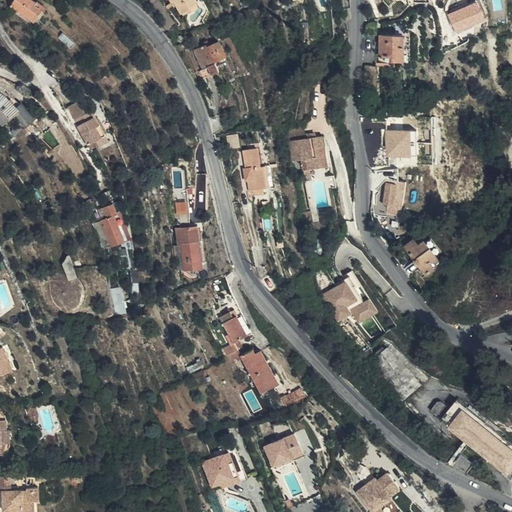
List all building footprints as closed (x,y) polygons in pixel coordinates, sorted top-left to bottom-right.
[(37,3),(33,0),(15,0),(11,5),(34,22),(43,10),(36,5),(37,3)] [(170,0),(173,3),(175,2),(182,13),(198,3),(195,0),(170,0)] [(461,9),(449,14),(448,15),(451,21),(455,31),(456,33),(475,24),(482,21),(485,19),(477,1),(461,9)] [(448,13),(449,14),(461,9),(459,5),(449,10),(448,13)] [(483,22),(482,21),(475,24),(474,32),(482,35),(483,22)] [(377,22),(367,22),(367,33),(377,34),(377,22)] [(395,26),(395,35),(404,35),(403,26),(395,26)] [(74,45),(63,32),(58,36),(69,50),(74,45)] [(451,32),(439,32),(439,41),(439,42),(450,41),(451,32)] [(404,35),(395,35),(380,35),(380,56),(391,56),(392,60),(405,60),(405,45),(404,45),(404,35)] [(212,75),(214,74),(220,71),(215,62),(226,57),(219,42),(210,45),(208,46),(207,44),(202,47),(194,50),(203,70),(208,68),(212,75)] [(377,66),(365,65),(365,66),(365,91),(377,91),(377,66)] [(203,79),(212,75),(208,68),(203,70),(199,71),(203,79)] [(7,97),(0,91),(0,120),(3,125),(20,111),(7,97)] [(378,114),(377,99),(369,99),(369,114),(378,114)] [(385,99),(377,99),(378,114),(386,113),(385,99)] [(88,145),(96,141),(106,135),(92,110),(86,114),(79,101),(68,107),(78,124),(77,125),(88,145)] [(294,130),(295,141),(316,137),(314,126),(294,130)] [(386,128),(386,156),(412,155),(411,128),(386,128)] [(106,135),(96,141),(99,146),(109,141),(106,135)] [(316,137),(295,141),(289,142),(292,162),(301,161),(303,171),(310,170),(328,167),(322,136),(316,137)] [(261,147),(242,151),(249,191),(258,189),(265,188),(261,166),(264,166),(261,147)] [(266,166),(264,166),(261,166),(265,188),(270,187),(266,166)] [(310,170),(303,171),(304,182),(312,181),(310,170)] [(394,206),(397,184),(386,183),(383,205),(394,206)] [(189,214),(187,190),(176,191),(179,216),(189,214)] [(103,220),(113,246),(124,241),(114,216),(118,214),(114,204),(99,210),(103,220)] [(313,223),(310,212),(302,214),(304,225),(313,223)] [(114,216),(124,241),(128,240),(118,214),(114,216)] [(189,214),(179,216),(179,229),(189,228),(189,214)] [(94,224),(104,249),(113,246),(103,220),(94,224)] [(184,270),(202,268),(197,227),(189,228),(179,229),(176,230),(178,246),(180,246),(184,270)] [(430,263),(434,259),(420,243),(418,245),(413,239),(405,246),(427,274),(434,268),(430,263)] [(420,243),(434,259),(436,257),(423,240),(420,243)] [(177,271),(184,270),(180,246),(178,246),(174,247),(177,271)] [(77,276),(69,255),(66,256),(65,260),(62,263),(68,280),(77,276)] [(352,276),(321,293),(337,322),(353,314),(358,323),(380,311),(371,296),(365,299),(352,276)] [(116,288),(115,283),(110,284),(113,301),(119,300),(116,290),(114,290),(114,289),(116,288)] [(218,315),(232,342),(236,350),(242,347),(239,341),(245,337),(240,328),(238,329),(232,318),(229,312),(228,310),(218,315)] [(232,342),(221,349),(225,355),(236,350),(232,342)] [(0,375),(12,370),(2,346),(0,347),(0,375)] [(385,349),(383,346),(374,355),(386,380),(402,402),(422,385),(388,347),(385,349)] [(225,355),(229,363),(230,363),(240,357),(260,394),(273,387),(255,353),(252,349),(245,353),(242,347),(236,350),(225,355)] [(261,350),(255,353),(273,387),(279,384),(261,350)] [(196,388),(206,383),(205,379),(201,371),(191,377),(196,388)] [(235,389),(239,395),(248,387),(245,381),(239,386),(235,389)] [(291,405),(307,396),(303,390),(287,398),(291,405)] [(288,407),(291,405),(287,398),(285,395),(279,399),(285,409),(288,407)] [(431,411),(511,476),(511,443),(458,399),(450,409),(439,401),(431,411)] [(0,459),(6,459),(10,444),(7,444),(6,429),(5,416),(0,410),(0,459)] [(272,466),(301,453),(292,434),(262,447),(271,467),(272,466)] [(198,460),(200,464),(226,454),(236,478),(210,489),(212,493),(245,480),(231,446),(198,460)] [(301,453),(272,466),(274,469),(302,457),(301,453)] [(226,454),(200,464),(210,489),(236,478),(226,454)] [(400,489),(389,474),(378,482),(376,480),(358,494),(371,511),(373,511),(380,508),(391,499),(389,497),(400,489)] [(12,490),(11,476),(0,476),(0,490),(2,491),(12,490)] [(26,490),(12,490),(2,491),(3,511),(12,511),(20,510),(20,511),(34,511),(34,501),(39,501),(38,487),(26,487),(26,490)]
